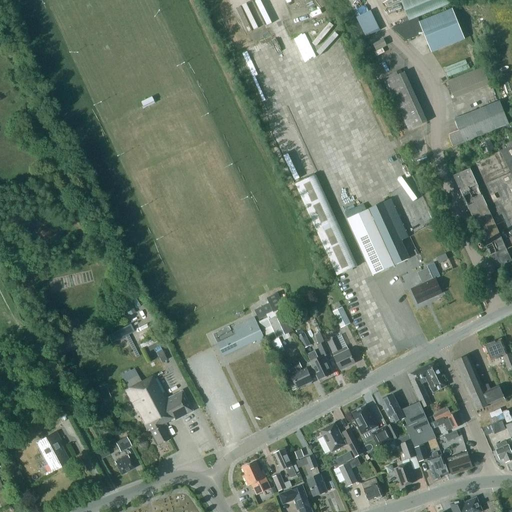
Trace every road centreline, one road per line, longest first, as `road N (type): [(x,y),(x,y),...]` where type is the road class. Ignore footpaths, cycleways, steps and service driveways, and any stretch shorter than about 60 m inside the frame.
road 1 (unclassified): [(207,484),(235,453),(438,345)]
road 2 (track): [(0,291),(118,498)]
road 3 (residential): [(438,345),(498,481)]
road 4 (tertiary): [(82,511),(171,478),(207,484)]
road 5 (tertiary): [(382,511),(498,481)]
